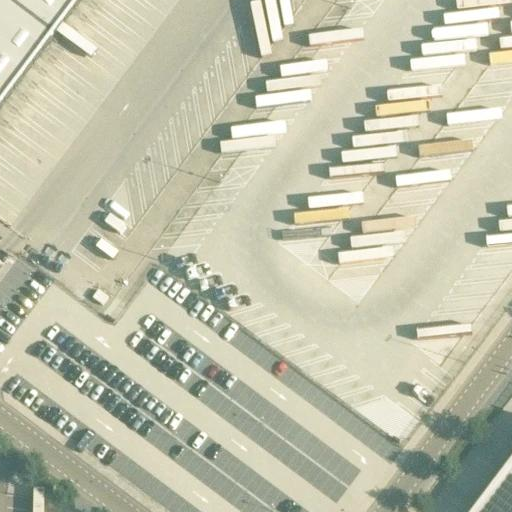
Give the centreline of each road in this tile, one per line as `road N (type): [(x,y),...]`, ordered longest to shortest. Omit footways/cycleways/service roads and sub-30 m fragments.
road 1 (unclassified): [(511,343),(386,511)]
road 2 (unclassified): [(126,511),(0,418)]
